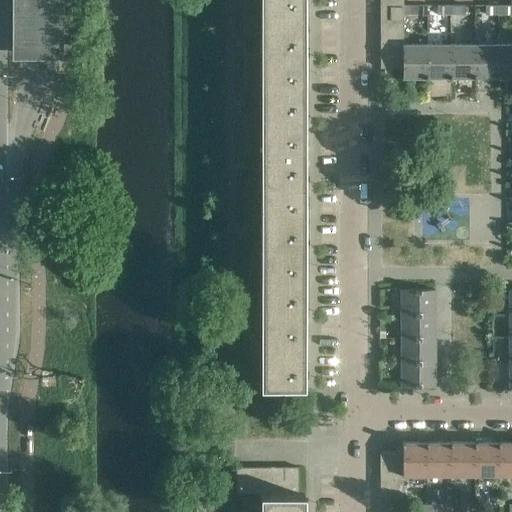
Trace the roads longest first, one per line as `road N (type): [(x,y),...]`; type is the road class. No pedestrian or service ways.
road 1 (residential): [(350,415),(349,0)]
road 2 (residential): [(350,415),(511,414)]
